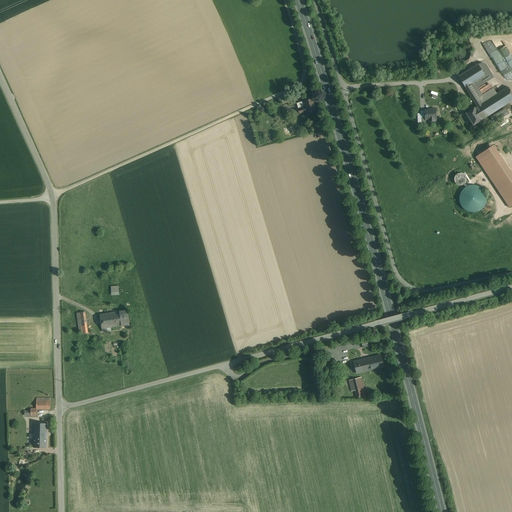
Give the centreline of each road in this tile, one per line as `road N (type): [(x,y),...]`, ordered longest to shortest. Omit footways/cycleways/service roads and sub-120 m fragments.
road 1 (primary): [(298,0),(441,511)]
road 2 (unclassified): [(511,287),(59,408)]
road 3 (unclassified): [(51,195),(59,408)]
road 4 (unclassified): [(0,74),(51,195)]
